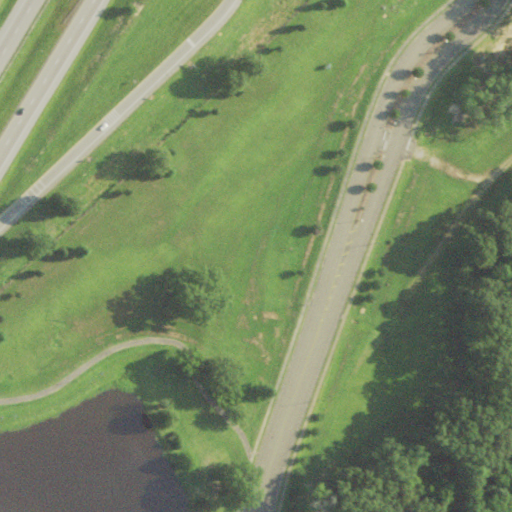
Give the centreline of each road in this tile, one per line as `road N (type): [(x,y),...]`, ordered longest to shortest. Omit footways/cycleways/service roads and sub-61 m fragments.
road 1 (residential): [(324,309),(363,232),(413,93),(498,0)]
road 2 (residential): [(467,0),(417,48),(389,90),(324,309)]
road 3 (residential): [(324,309),(257,511)]
road 4 (motorway): [(0,153),(93,0)]
road 5 (motorway): [(115,114),(229,0)]
road 6 (motorway): [(0,222),(115,114)]
